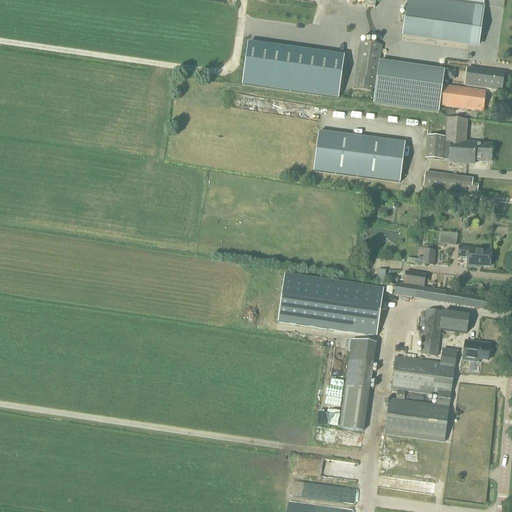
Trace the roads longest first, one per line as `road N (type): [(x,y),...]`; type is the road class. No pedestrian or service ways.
road 1 (track): [(320,10),(312,41),(239,33),(234,61),(211,71),(0,35)]
road 2 (tertiary): [(500,511),(511,383)]
